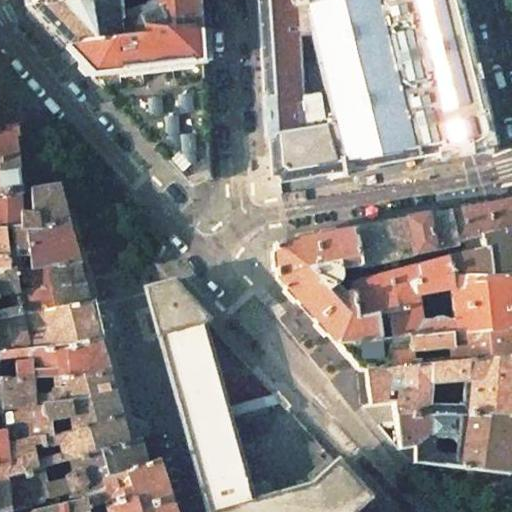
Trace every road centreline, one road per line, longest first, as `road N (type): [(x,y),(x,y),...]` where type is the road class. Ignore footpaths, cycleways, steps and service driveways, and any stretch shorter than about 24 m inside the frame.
road 1 (residential): [(0,20),(205,261),(243,217)]
road 2 (residential): [(243,217),(511,168)]
road 3 (residential): [(228,0),(243,217)]
